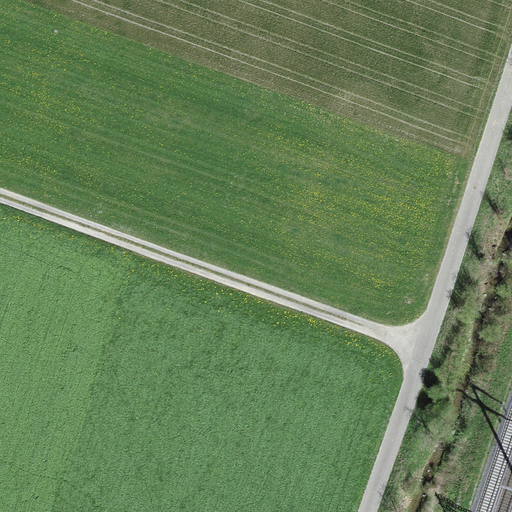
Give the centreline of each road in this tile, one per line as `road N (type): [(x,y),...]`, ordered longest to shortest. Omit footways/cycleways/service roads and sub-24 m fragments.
road 1 (unclassified): [(371,511),(511,78)]
road 2 (track): [(0,200),(417,352)]
